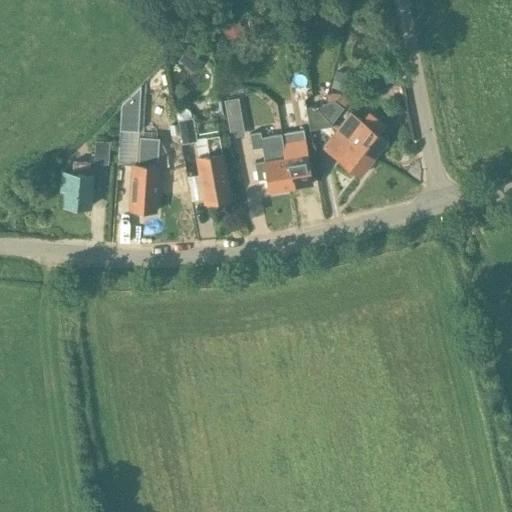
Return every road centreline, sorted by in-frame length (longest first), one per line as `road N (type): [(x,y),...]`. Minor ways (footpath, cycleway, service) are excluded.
road 1 (unclassified): [(438,204),(285,243),(175,259),(0,245)]
road 2 (unclassified): [(438,204),(401,0)]
